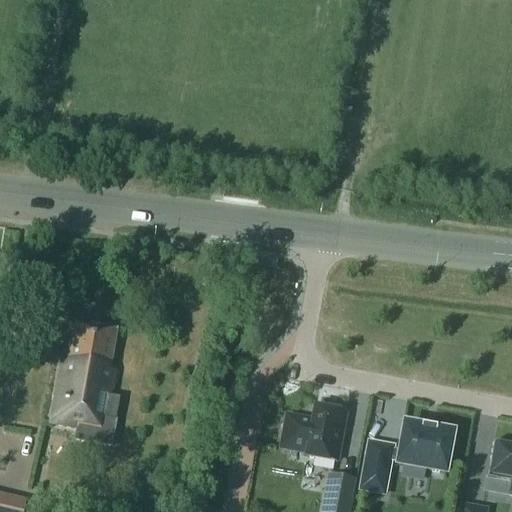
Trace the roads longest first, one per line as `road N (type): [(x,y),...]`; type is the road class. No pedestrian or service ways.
road 1 (residential): [(320,236),(308,358),(328,378),(511,410)]
road 2 (tertiary): [(320,236),(0,194)]
road 3 (unknown): [(29,199),(0,412)]
road 4 (tertiary): [(511,257),(320,236)]
